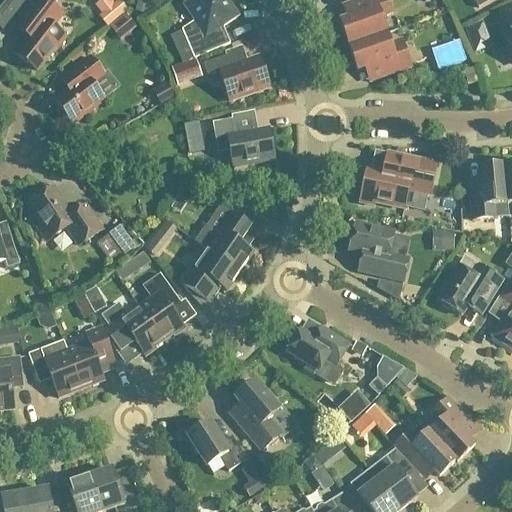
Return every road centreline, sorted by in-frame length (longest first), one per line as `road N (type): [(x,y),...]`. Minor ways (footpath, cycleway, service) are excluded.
road 1 (residential): [(511,424),(284,280)]
road 2 (residential): [(284,280),(241,331),(131,415)]
road 3 (residential): [(317,120),(511,121)]
road 4 (residential): [(131,415),(0,451)]
road 5 (residential): [(317,120),(312,88),(271,0)]
